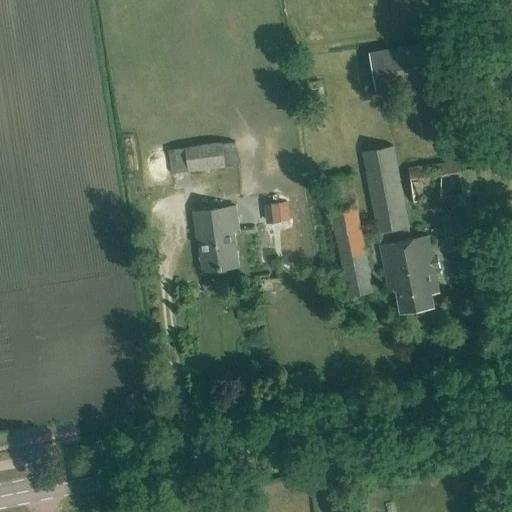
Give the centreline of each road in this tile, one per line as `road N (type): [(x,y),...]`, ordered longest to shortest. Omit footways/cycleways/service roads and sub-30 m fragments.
road 1 (secondary): [(0,495),(511,393)]
road 2 (unclassified): [(482,0),(511,173)]
